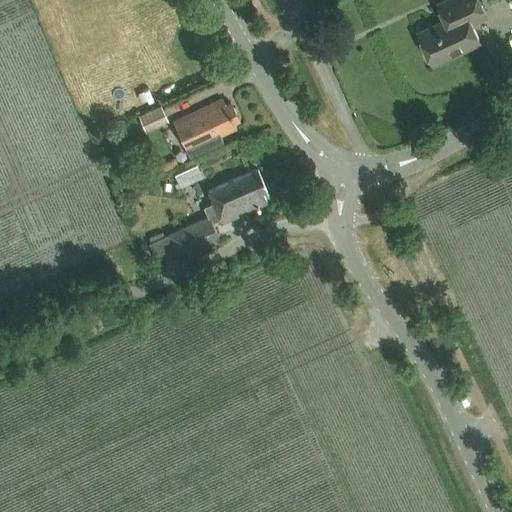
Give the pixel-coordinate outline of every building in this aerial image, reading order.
[(452,0),(435,8),(443,23),(418,36),(433,67),(480,44),(472,25),(487,18),(477,0),(452,0)] [(226,105),(223,99),(175,122),(184,142),(190,154),(224,138),(223,135),(237,129),(234,122),(239,120),(231,102),(226,105)] [(162,105),(140,115),(147,131),(169,121),(162,105)] [(175,157),(158,165),(161,172),(178,164),(175,157)] [(185,170),(191,182),(202,177),(196,165),(185,170)] [(162,262),(181,254),(219,237),(213,222),(221,218),(223,222),(268,201),(263,190),(267,188),(259,168),(209,191),(215,203),(205,207),(210,218),(153,243),(162,262)] [(121,176),(114,179),(119,192),(131,187),(129,180),(121,176)]
